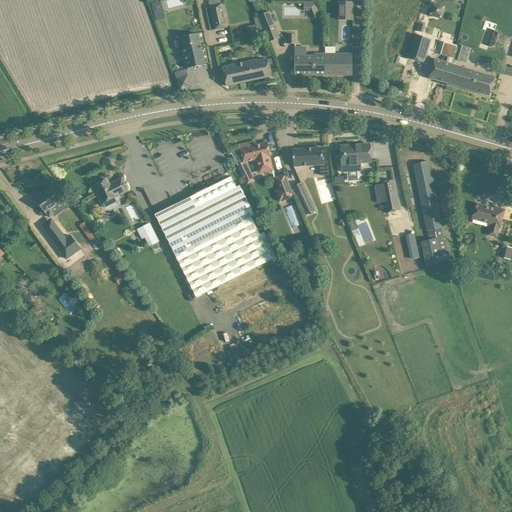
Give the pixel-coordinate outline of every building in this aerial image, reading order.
[(156,20),(166,18),(163,0),(154,1),(156,20)] [(319,17),(318,1),(304,2),(304,18),(319,17)] [(339,20),(353,20),(353,2),(339,2),(339,20)] [(209,6),(214,30),(227,27),(222,4),(209,6)] [(259,15),(264,27),(270,42),(279,38),(269,12),(259,15)] [(198,34),(181,38),(188,69),(205,65),(198,34)] [(415,34),(408,58),(423,63),(431,39),(415,34)] [(288,44),(296,44),(296,35),(288,35),(288,44)] [(432,68),(429,78),(446,83),(452,64),(453,65),(457,46),(445,43),(441,55),(448,57),(446,63),(435,59),(432,68)] [(294,75),(325,75),(325,54),(315,54),(315,56),(306,56),(306,47),(295,47),(295,56),(294,56),(294,75)] [(325,54),(325,75),(352,75),(352,54),(325,54)] [(222,67),(224,76),(226,86),(272,76),(268,59),(258,61),(258,60),(222,67)] [(452,64),(446,83),(489,96),(492,87),(495,77),(453,65),(452,64)] [(503,74),(511,76),(511,75),(511,69),(505,67),(503,74)] [(177,78),(188,76),(186,70),(175,72),(177,78)] [(240,149),(230,152),(237,165),(243,163),(256,160),(257,165),(259,169),(263,171),(268,171),(273,170),(270,157),(268,158),(268,157),(271,156),(267,142),(256,145),(255,141),(239,145),(240,149)] [(341,146),(341,156),(343,172),(361,171),(361,163),(371,162),(370,144),(341,146)] [(293,150),(294,167),(323,165),(322,148),(293,150)] [(443,227),(431,171),(429,162),(413,165),(429,240),(420,242),(426,265),(450,260),(445,240),(443,240),(441,228),(443,227)] [(285,175),(277,178),(282,192),(277,194),(279,202),(293,197),(291,190),(285,175)] [(155,215),(196,298),(272,260),(251,217),(255,215),(240,186),(236,187),(231,177),(208,188),(207,188),(196,194),(155,215)] [(97,194),(101,203),(102,204),(128,191),(126,187),(122,178),(113,183),(114,184),(110,186),(107,179),(95,185),(99,194),(97,194)] [(387,212),(399,210),(394,180),(381,183),(387,212)] [(301,183),(293,187),(306,215),(315,211),(301,183)] [(67,208),(62,201),(52,187),(41,195),(40,194),(35,198),(45,213),(46,212),(49,217),(55,213),(56,216),(67,208)] [(136,191),(140,203),(148,200),(144,188),(136,191)] [(132,222),(141,217),(132,200),(123,205),(132,222)] [(477,204),(474,214),(473,219),(490,223),(487,235),(496,237),(499,227),(499,228),(504,210),(496,208),(496,209),(477,204)] [(109,219),(120,214),(117,208),(106,212),(109,219)] [(79,226),(90,241),(96,237),(85,222),(79,226)] [(53,225),(44,232),(62,256),(74,246),(64,233),(61,236),(53,225)] [(150,227),(140,232),(144,240),(146,239),(148,243),(152,240),(150,237),(154,235),(150,227)] [(409,253),(415,251),(412,240),(406,241),(409,253)] [(496,270),(502,272),(505,266),(499,263),(496,270)] [(115,278),(120,285),(126,279),(122,273),(115,278)] [(324,307),(319,309),(322,315),(327,312),(324,307)] [(0,347),(0,380),(13,374),(0,347)] [(155,350),(144,362),(152,369),(163,358),(155,350)] [(19,409),(0,418),(0,444),(3,450),(32,436),(19,409)] [(32,436),(3,450),(16,477),(45,462),(32,436)] [(3,450),(0,451),(0,484),(16,477),(3,450)]
